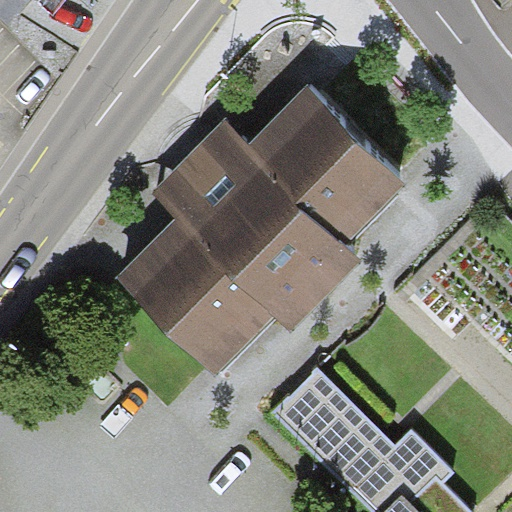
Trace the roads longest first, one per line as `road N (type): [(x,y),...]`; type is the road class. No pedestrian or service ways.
road 1 (secondary): [(183,0),(0,246)]
road 2 (residential): [(511,118),(424,0)]
